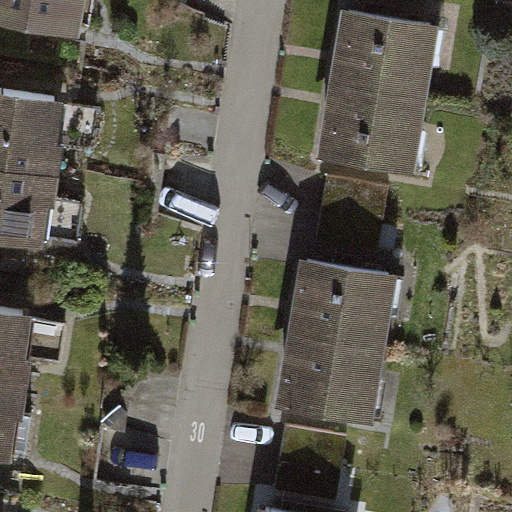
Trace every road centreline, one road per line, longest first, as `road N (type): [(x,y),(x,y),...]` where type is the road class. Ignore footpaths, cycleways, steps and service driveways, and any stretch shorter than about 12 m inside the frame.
road 1 (trunk): [(511,98),(287,143),(0,185)]
road 2 (residential): [(267,0),(190,511)]
